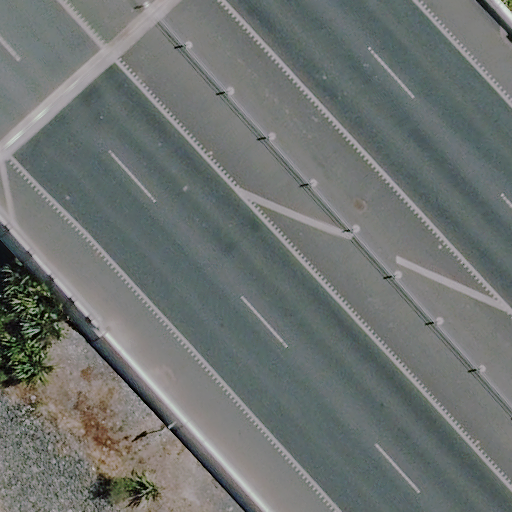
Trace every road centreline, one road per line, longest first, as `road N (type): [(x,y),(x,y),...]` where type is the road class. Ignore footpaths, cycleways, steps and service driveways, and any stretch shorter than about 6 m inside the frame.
road 1 (motorway): [(445,511),(0,29)]
road 2 (motorway): [(335,0),(511,196)]
